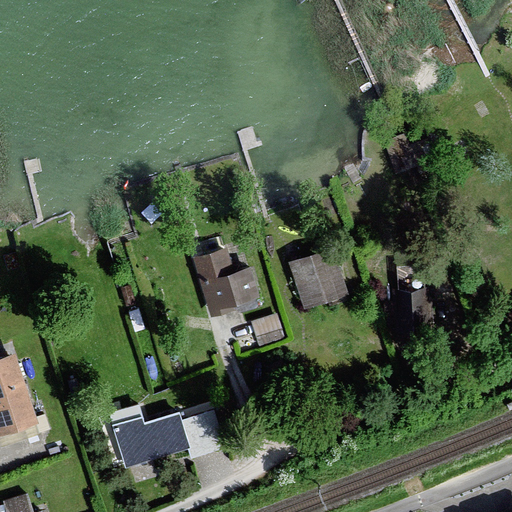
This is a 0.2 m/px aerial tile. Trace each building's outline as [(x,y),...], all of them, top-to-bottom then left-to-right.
[(218,247),(184,259),(203,315),(258,297),(247,265),(226,272),(218,247)] [(326,248),(281,264),(298,310),(343,293),(326,248)] [(399,291),(400,329),(426,328),(425,290),(399,291)] [(4,353),(0,354),(0,433),(32,420),(4,353)] [(130,405),(100,416),(120,470),(184,447),(171,412),(138,425),(130,405)] [(25,511),(18,494),(0,501),(0,511),(25,511)]
